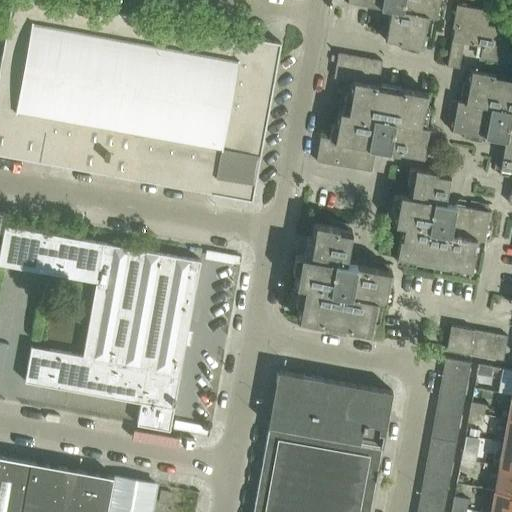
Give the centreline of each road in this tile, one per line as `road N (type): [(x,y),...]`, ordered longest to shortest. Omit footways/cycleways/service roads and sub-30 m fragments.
road 1 (unclassified): [(272,234),(0,179)]
road 2 (unclassified): [(229,471),(0,428)]
road 3 (unclassified): [(405,363),(415,304),(479,315),(492,247)]
road 4 (unclassified): [(405,363),(253,340)]
road 5 (unclassified): [(394,511),(417,382),(405,363)]
road 6 (unclassified): [(229,471),(253,340)]
road 7 (unclassified): [(286,166),(313,36)]
road 8 (unclassified): [(313,36),(430,63)]
